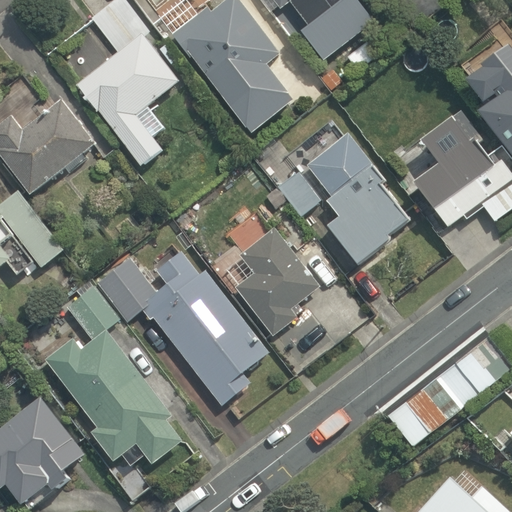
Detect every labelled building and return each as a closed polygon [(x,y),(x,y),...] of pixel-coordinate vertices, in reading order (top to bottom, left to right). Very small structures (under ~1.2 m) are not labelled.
[(118,60),(81,86),(147,176),(169,160),(156,142),(170,132),(155,112),(186,90),(150,41),(155,37),(128,0),(124,0),(92,24),(118,60)] [(132,0),(168,47),(179,39),(254,140),(300,106),(272,69),(284,60),(238,0),(230,0),(203,21),(186,0),(132,0)] [(355,0),(270,0),(283,18),(293,10),(310,34),(303,38),(326,70),(379,32),(355,0)] [(511,42),(508,36),(461,69),(492,112),(484,118),(505,149),(511,158),(511,42)] [(19,121),(0,134),(0,154),(35,204),(103,156),(66,105),(27,132),(19,121)] [(450,171),(421,191),(452,234),(485,211),(495,226),(511,213),(511,158),(505,149),(494,157),(485,144),(477,150),(461,128),(433,148),(450,171)] [(415,223),(354,135),(310,166),(336,204),(331,207),(342,223),(332,230),(361,271),(397,246),(392,239),(415,223)] [(121,149),(101,162),(126,198),(146,184),(121,149)] [(254,162),(231,179),(256,211),(279,194),(254,162)] [(303,171),(279,189),(301,220),(326,202),(303,171)] [(0,280),(12,271),(21,282),(40,267),(46,275),(68,258),(17,192),(0,205),(0,280)] [(258,280),(240,294),(273,338),(297,321),(289,311),(318,289),(276,233),(242,259),(258,280)] [(167,289),(161,293),(137,259),(98,287),(125,326),(147,311),(220,415),(271,379),(262,365),(271,358),(191,244),(154,270),(167,289)] [(193,447),(113,335),(125,326),(98,287),(68,308),(91,339),(52,367),(101,436),(96,440),(116,468),(125,462),(134,474),(150,463),(157,473),(193,447)] [(507,358),(488,335),(392,419),(422,453),(502,383),(492,371),(507,358)] [(22,426),(0,441),(0,493),(3,498),(13,491),(27,511),(32,511),(61,492),(53,481),(88,456),(51,403),(38,412),(26,395),(9,407),(22,426)] [(511,511),(488,489),(476,502),(459,486),(434,511),(511,511)]
